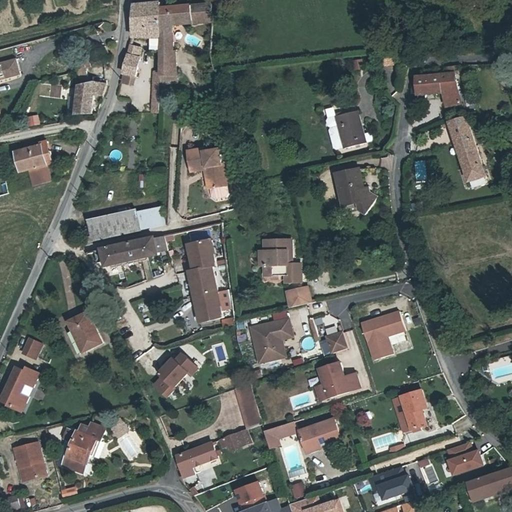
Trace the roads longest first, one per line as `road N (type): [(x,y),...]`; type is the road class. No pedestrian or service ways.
road 1 (residential): [(511,461),(468,409),(418,276),(404,136),(407,75),(511,52)]
road 2 (residential): [(123,0),(107,105),(0,358)]
road 3 (residential): [(66,511),(154,490),(182,498),(195,511)]
